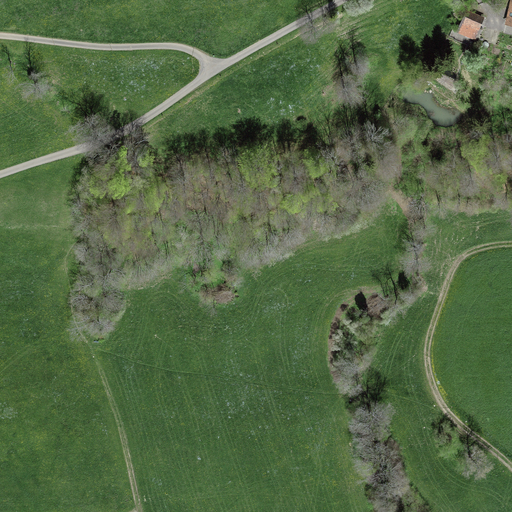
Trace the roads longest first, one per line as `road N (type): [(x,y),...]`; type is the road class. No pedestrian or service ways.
road 1 (unclassified): [(343,0),(216,68),(128,129),(0,174)]
road 2 (track): [(511,466),(442,404),(427,358),(458,260),(511,243)]
